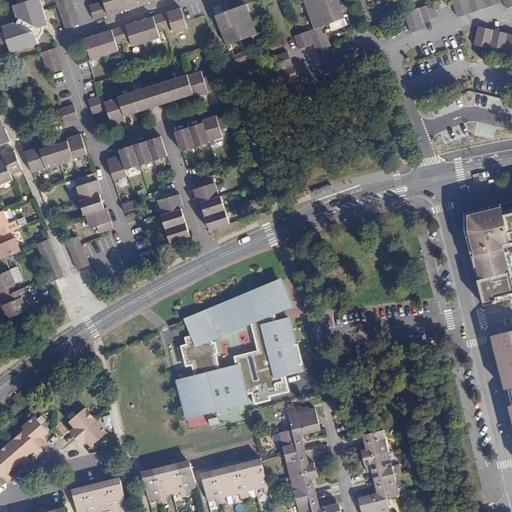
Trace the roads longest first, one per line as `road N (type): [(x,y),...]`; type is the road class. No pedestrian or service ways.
road 1 (secondary): [(0,388),(179,276),(270,234),(433,177)]
road 2 (residential): [(472,321),(511,479)]
road 3 (residential): [(433,177),(472,321)]
